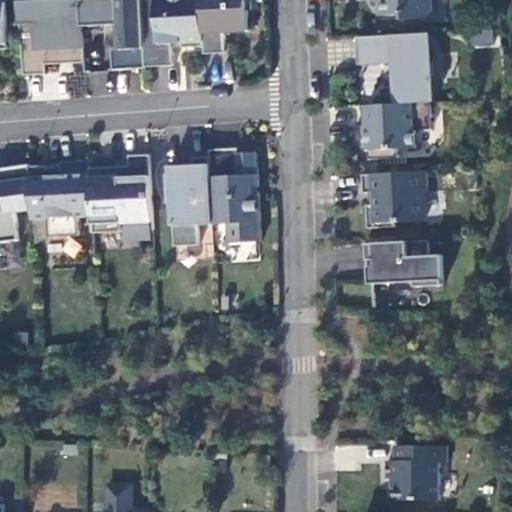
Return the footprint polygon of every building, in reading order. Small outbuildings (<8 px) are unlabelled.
[(29,0),(29,3),(22,3),(27,77),(49,76),(48,66),(61,65),(61,59),(87,58),(84,0),(29,0)] [(148,69),(144,0),(84,0),(86,27),(121,26),(123,50),(114,50),(115,71),(148,69)] [(207,48),(204,0),(144,0),(148,69),(177,67),(175,45),(185,44),(185,49),(207,48)] [(251,12),(250,2),(251,0),(204,0),(207,48),(207,56),(228,55),(227,33),(252,32),(251,12)] [(430,0),(361,0),(368,0),(380,0),(382,17),(405,16),(405,21),(430,20),(434,14),(434,3),(430,0)] [(0,51),(10,50),(7,4),(0,4),(0,51)] [(471,29),(471,45),(492,45),(492,29),(471,29)] [(433,104),(436,103),(432,35),(385,37),(386,61),(394,60),(400,65),(402,105),(433,104)] [(417,132),(435,131),(433,104),(402,105),(363,107),(364,128),(369,127),(371,161),(401,159),(400,150),(419,149),(417,132)] [(212,158),(213,178),(241,177),(240,155),(239,150),(212,151),(212,158)] [(240,155),(241,177),(213,178),(216,226),(231,225),(232,245),(264,243),(259,154),(240,155)] [(114,168),(93,169),(95,217),(96,234),(125,233),(125,224),(156,223),(152,156),(132,157),(132,167),(133,178),(114,179),(114,168)] [(213,178),(212,158),(196,159),(196,167),(197,174),(173,175),(168,176),(170,205),(175,205),(177,248),(202,246),(200,226),(216,226),(213,178)] [(93,169),(92,162),(63,163),(63,169),(51,170),(51,167),(33,168),(35,211),(35,220),(50,220),(51,238),(81,237),(80,218),(95,217),(93,169)] [(17,213),(35,211),(33,168),(33,166),(0,170),(0,244),(21,241),(17,213)] [(132,167),(114,168),(114,179),(133,178),(132,167)] [(173,168),(173,175),(197,174),(196,167),(173,168)] [(371,230),(398,228),(398,223),(426,222),(425,193),(430,193),(429,173),(365,176),(366,195),(369,195),(371,230)] [(432,242),(367,245),(368,262),(374,261),(375,283),(394,282),(395,284),(418,283),(419,288),(446,287),(444,256),(432,257),(432,242)] [(444,501),(446,446),(388,444),(387,499),(444,501)] [(273,457),(262,457),(262,475),(273,475),(273,457)] [(132,511),(133,488),(111,487),(110,511),(132,511)]
